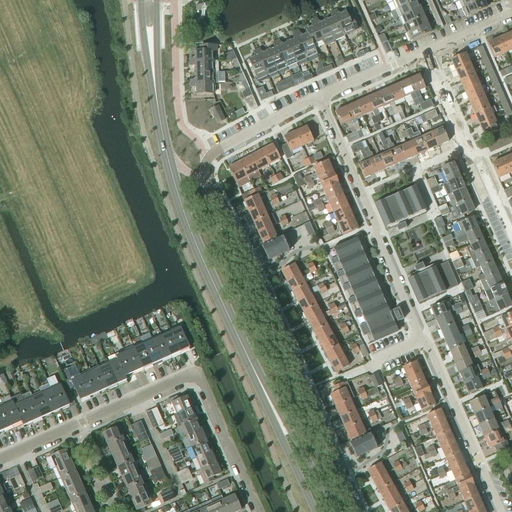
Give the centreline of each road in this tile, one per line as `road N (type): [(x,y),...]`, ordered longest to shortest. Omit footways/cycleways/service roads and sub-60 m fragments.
road 1 (residential): [(359,511),(204,165),(233,141),(318,100)]
road 2 (residential): [(318,100),(501,511)]
road 3 (residential): [(0,459),(196,377),(259,511)]
road 4 (secondary): [(275,412),(201,259),(167,161)]
road 5 (residential): [(511,243),(423,54)]
road 6 (secondary): [(140,0),(167,161)]
road 7 (secondary): [(167,161),(156,0)]
road 8 (unknown): [(337,377),(280,287),(262,291)]
